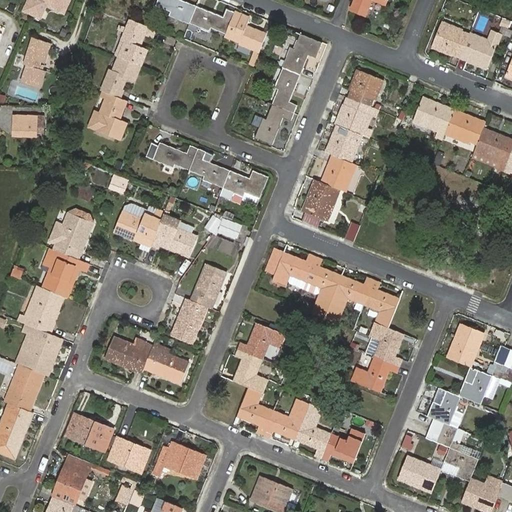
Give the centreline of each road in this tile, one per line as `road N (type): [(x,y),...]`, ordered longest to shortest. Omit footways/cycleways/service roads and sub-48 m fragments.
road 1 (residential): [(454,293),(368,490)]
road 2 (residential): [(275,221),(194,419)]
road 3 (residential): [(454,293),(275,221)]
road 4 (residential): [(208,133),(162,111),(189,45),(234,66)]
road 5 (residential): [(349,33),(295,171)]
road 6 (residential): [(103,301),(119,260),(174,281),(159,322)]
road 7 (residential): [(368,490),(235,438)]
road 8 (residential): [(194,419),(76,373)]
road 9 (residential): [(31,489),(76,373)]
